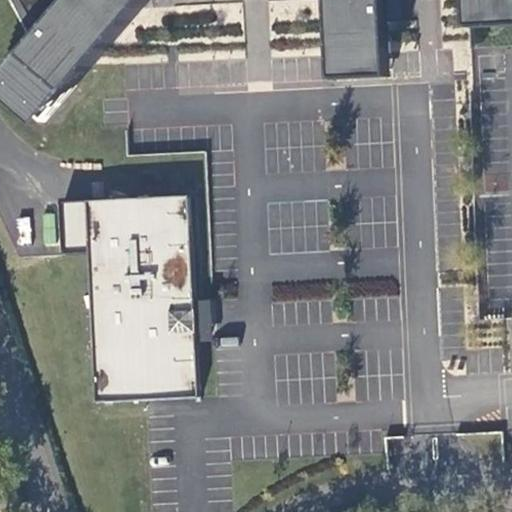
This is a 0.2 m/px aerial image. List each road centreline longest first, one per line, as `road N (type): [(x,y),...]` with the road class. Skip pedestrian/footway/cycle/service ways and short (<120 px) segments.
road 1 (tertiary): [(306,511),(367,492),(511,486)]
road 2 (residential): [(48,511),(0,372)]
